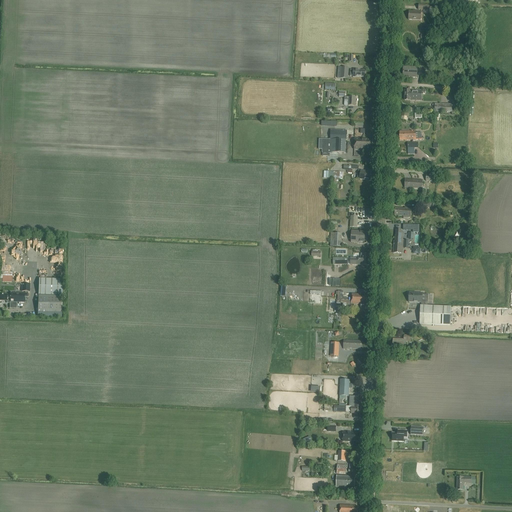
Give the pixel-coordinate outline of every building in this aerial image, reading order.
[(408,20),(420,20),(421,12),(416,11),(416,12),(409,11),(408,20)] [(339,67),(338,67),(337,78),(340,78),(348,79),(348,68),(339,67)] [(403,76),(408,76),(408,77),(417,77),(417,67),(403,67),(403,76)] [(353,69),(353,70),(350,70),(350,76),(353,76),(353,77),(356,78),(356,77),(365,78),(366,71),(359,70),(359,69),(353,69)] [(325,90),(327,90),(332,90),(332,91),(335,92),(335,84),(325,83),(325,90)] [(405,101),(422,101),(422,94),(426,94),(426,90),(417,90),(417,91),(410,91),(405,91),(405,101)] [(356,98),(345,97),(345,92),(339,92),(339,97),(344,97),(344,100),(348,101),(348,106),(355,106),(356,98)] [(452,104),(434,104),(434,112),(452,112),(452,104)] [(331,130),(330,140),(322,139),(322,153),(345,153),(346,140),(347,140),(347,131),(331,130)] [(407,143),(408,151),(408,154),(415,154),(414,148),(418,148),(418,143),(414,143),(414,140),(416,140),(415,131),(400,132),(400,140),(412,140),(412,143),(407,143)] [(373,182),(374,173),(361,171),(359,179),(373,182)] [(423,180),(405,179),(404,188),(422,189),(423,180)] [(403,217),(411,218),(412,208),(405,207),(405,209),(395,208),(394,215),(403,216),(403,217)] [(350,227),(357,228),(358,216),(350,216),(350,227)] [(352,231),(351,237),(371,238),(371,229),(364,228),(364,232),(352,231)] [(394,241),(393,253),(402,253),(403,240),(403,233),(402,233),(402,230),(396,230),(396,235),(395,235),(395,241),(394,241)] [(331,233),(330,247),(339,247),(341,247),(342,233),(334,233),(331,233)] [(369,265),(370,255),(363,254),(362,259),(356,259),(356,265),(363,265),(369,265)] [(12,273),(0,272),(0,278),(3,279),(3,282),(12,283),(12,273)] [(63,279),(39,278),(38,312),(62,313),(63,279)] [(30,284),(22,283),(22,292),(30,292),(30,284)] [(351,306),(351,301),(348,301),(348,298),(343,298),(343,292),(336,292),(336,295),(338,295),(337,300),(341,300),(341,301),(336,301),(336,313),(340,313),(340,308),(341,308),(341,303),(342,303),(342,308),(346,308),(346,305),(351,306)] [(10,295),(0,294),(0,300),(10,301),(10,302),(25,303),(25,296),(28,296),(28,294),(10,293),(10,295)] [(450,326),(451,308),(451,306),(425,305),(425,302),(422,302),(422,294),(417,293),(417,294),(409,293),(409,302),(421,303),(421,306),(419,325),(450,326)] [(363,301),(351,301),(351,305),(361,305),(361,309),(367,309),(367,299),(363,299),(363,301)] [(404,336),(404,339),(393,339),(392,347),(403,348),(403,349),(406,349),(406,341),(411,342),(411,336),(404,336)] [(361,349),(361,341),(344,340),(343,349),(350,349),(361,349)] [(349,380),(340,380),(340,396),(349,396),(349,380)] [(346,413),(346,412),(351,412),(351,413),(354,414),(354,418),(361,419),(362,406),(354,406),(354,407),(346,407),(346,406),(334,406),(334,412),(346,413)] [(423,435),(423,427),(411,427),(411,435),(423,435)] [(404,437),(407,437),(407,431),(398,431),(398,433),(392,433),(392,438),(393,438),(393,441),(403,442),(404,437)] [(351,442),(351,441),(356,441),(357,433),(352,433),(352,432),(343,432),(343,441),(351,442)] [(335,461),(338,461),(346,462),(346,451),(338,451),(338,456),(335,456),(335,461)] [(337,474),(346,475),(346,465),(337,464),(337,474)] [(355,478),(351,478),(351,476),(337,476),(336,487),(346,488),(346,486),(355,486),(355,478)] [(457,490),(463,490),(463,486),(464,486),(464,483),(471,483),(471,478),(457,477),(457,490)]
